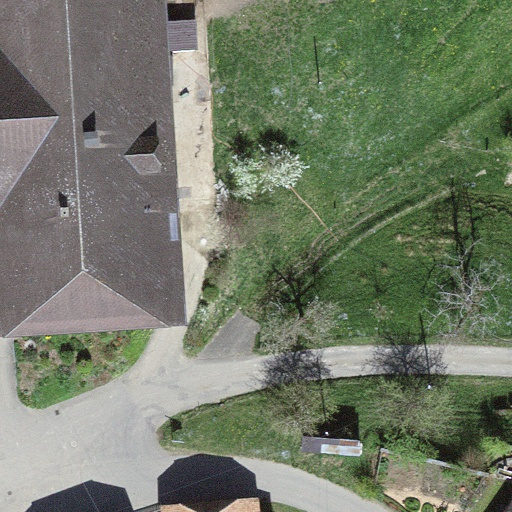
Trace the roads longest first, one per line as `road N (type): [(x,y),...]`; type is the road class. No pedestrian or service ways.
road 1 (unclassified): [(46,454),(165,395),(275,368),(348,359),(511,362)]
road 2 (track): [(165,395),(325,238),(511,91)]
road 3 (track): [(165,395),(194,251),(200,170),(189,0)]
road 4 (unclassified): [(350,511),(297,487),(231,473),(46,454)]
